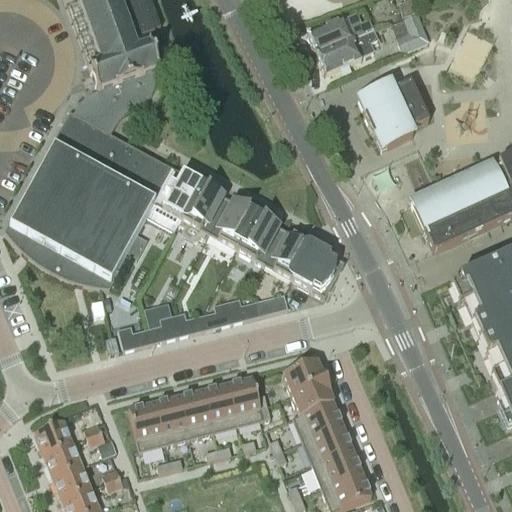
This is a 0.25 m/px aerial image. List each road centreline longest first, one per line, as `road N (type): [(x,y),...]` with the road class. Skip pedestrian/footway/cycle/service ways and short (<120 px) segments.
road 1 (tertiary): [(384,305),(229,0)]
road 2 (residential): [(326,323),(91,387),(60,389),(31,378)]
road 3 (tertiary): [(479,511),(384,305)]
road 4 (residential): [(326,323),(402,511)]
